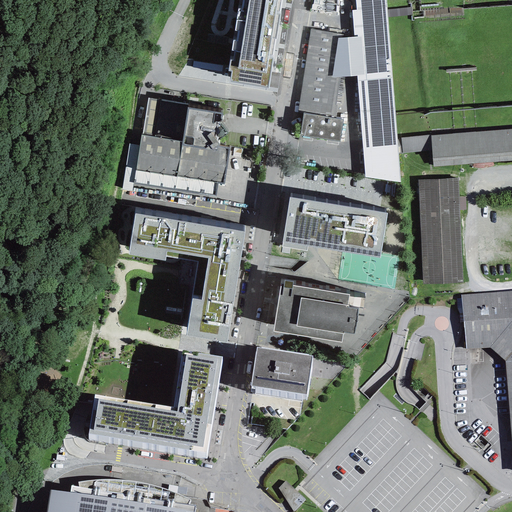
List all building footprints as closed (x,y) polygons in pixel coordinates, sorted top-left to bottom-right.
[(230,82),(268,89),(282,0),(243,0),(242,10),(239,9),(235,31),(238,31),(236,41),(233,40),(231,51),(235,51),(233,61),(230,60),(228,72),(231,72),(230,82)] [(365,177),(400,182),(386,17),(386,10),(384,0),(355,0),(356,10),(352,11),(354,37),(361,37),(364,75),(357,76),(365,177)] [(412,15),(412,7),(386,10),(386,17),(412,15)] [(298,110),(336,117),(338,105),(336,105),(340,77),(332,78),(338,38),(343,38),(344,35),(311,29),(298,110)] [(340,77),(357,76),(364,75),(361,37),(354,37),(343,38),(338,38),(332,78),(340,77)] [(188,105),(148,99),(142,136),(182,142),(188,109),(188,105)] [(142,136),(133,186),(216,198),(218,182),(224,184),(229,148),(219,145),(216,140),(218,123),(220,123),(223,121),(221,119),(221,114),(188,109),(182,142),(142,136)] [(304,113),(300,136),(339,142),(342,120),(304,113)] [(511,160),(511,128),(431,136),(433,167),(511,160)] [(419,180),(424,283),(462,281),(458,209),(465,209),(465,198),(459,198),(458,179),(419,180)] [(379,258),(387,213),(289,198),(283,243),(282,247),(307,251),(307,247),(379,258)] [(198,262),(186,335),(227,343),(244,232),(135,214),(129,254),(165,260),(166,257),(175,258),(198,262)] [(358,295),(281,283),(273,331),(350,343),(358,295)] [(511,290),(461,295),(466,349),(490,348),(505,361),(511,442),(511,290)] [(95,395),(88,434),(105,437),(207,453),(209,444),(211,430),(213,417),(222,357),(198,353),(197,356),(181,354),(173,408),(162,405),(134,401),(115,398),(95,395)] [(309,371),(258,362),(251,400),(258,402),(303,409),(309,371)] [(196,511),(51,490),(47,511),(196,511)]
